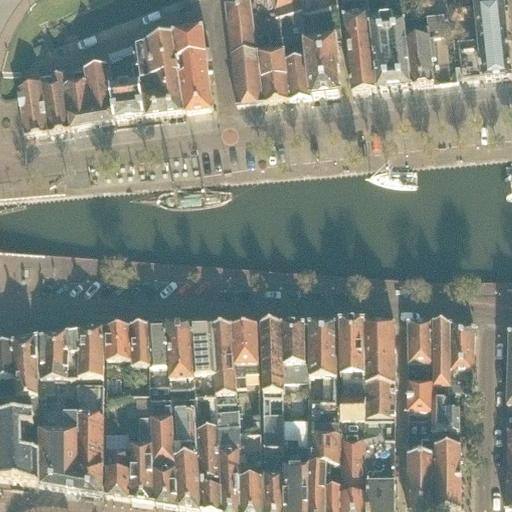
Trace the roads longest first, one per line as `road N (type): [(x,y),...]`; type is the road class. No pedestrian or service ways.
road 1 (residential): [(0,310),(489,315)]
road 2 (residential): [(229,140),(511,109)]
road 3 (residential): [(0,171),(229,140)]
road 4 (residential): [(483,511),(489,334)]
road 5 (residential): [(229,140),(213,7)]
